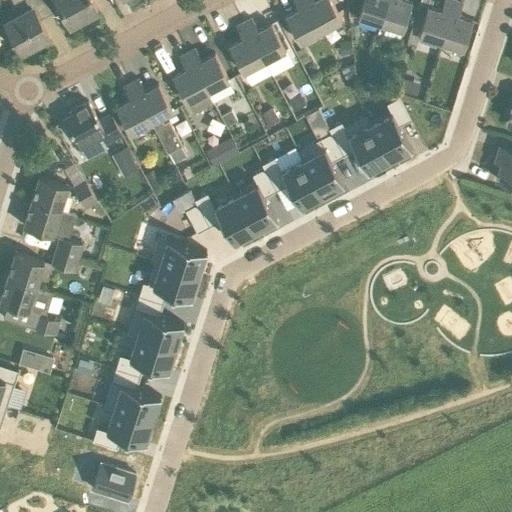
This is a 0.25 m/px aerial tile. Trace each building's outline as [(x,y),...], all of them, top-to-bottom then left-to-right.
[(49,36),(39,19),(39,18),(52,12),(45,0),(13,0),(19,10),(5,17),(22,50),(49,36)] [(98,9),(93,0),(56,0),(70,24),(98,9)] [(300,42),(321,31),(304,0),(294,0),(299,7),(286,14),(300,42)] [(342,20),(337,10),(331,0),(304,0),(321,31),(342,20)] [(380,22),(387,0),(362,0),(357,15),(380,22)] [(403,30),(412,0),(411,0),(387,0),(380,22),(403,30)] [(441,41),(453,0),(444,0),(441,9),(427,5),(418,34),(441,41)] [(453,0),(441,41),(464,48),(472,19),(459,15),(463,1),(458,0),(453,0)] [(418,6),(411,4),(407,17),(415,19),(418,6)] [(286,50),(281,40),(272,22),(258,29),(252,17),(244,21),(265,61),(286,50)] [(244,72),(265,61),(244,21),(236,25),(243,38),(229,45),(244,72)] [(353,53),(351,40),(340,41),(341,53),(353,53)] [(230,80),(215,52),(202,59),(195,47),(187,51),(209,91),(230,80)] [(208,91),(209,91),(187,51),(179,56),(186,68),(173,75),(193,112),(214,101),(208,91)] [(173,110),(159,83),(145,90),(139,77),(131,82),(152,121),(168,151),(181,144),(183,144),(169,119),(165,122),(162,116),(173,110)] [(131,132),(152,121),(131,82),(123,86),(129,98),(116,105),(131,132)] [(288,98),(293,108),(306,102),(300,92),(288,98)] [(369,121),(389,158),(396,154),(398,157),(407,152),(405,149),(410,146),(399,124),(410,118),(398,96),(386,102),(390,110),(369,121)] [(110,111),(98,117),(88,100),(69,110),(71,113),(63,116),(85,159),(107,147),(105,143),(122,134),(110,111)] [(268,124),(279,118),(273,107),(262,113),(268,124)] [(237,119),(231,109),(221,114),(227,125),(237,119)] [(330,131),(342,153),(354,147),(366,170),(389,158),(369,121),(365,114),(344,125),(341,120),(328,127),(330,131)] [(302,157),(322,193),(344,181),(332,159),(342,153),(330,131),(298,149),(302,157)] [(214,164),(226,157),(218,142),(206,149),(214,164)] [(187,154),(181,144),(168,151),(174,161),(175,160),(187,154)] [(497,178),(511,182),(511,148),(500,145),(496,159),(502,161),(497,178)] [(261,162),(264,166),(278,191),(289,184),(300,205),(322,193),(302,157),(281,169),(273,155),(261,162)] [(138,167),(132,156),(118,163),(124,175),(138,167)] [(235,193),(255,229),(277,218),(266,197),(278,191),(264,166),(252,173),(256,181),(235,193)] [(153,168),(144,174),(153,188),(162,183),(153,168)] [(70,184),(58,181),(39,174),(31,200),(62,209),(70,184)] [(98,199),(85,177),(73,185),(86,207),(98,199)] [(244,235),(255,229),(235,193),(214,204),(206,191),(195,197),(197,203),(209,224),(220,218),(232,241),(236,239),(237,241),(245,237),(244,235)] [(76,214),(62,209),(31,200),(24,224),(60,236),(55,249),(80,257),(84,246),(85,243),(69,238),(76,214)] [(197,231),(209,224),(197,203),(185,209),(197,231)] [(150,258),(199,273),(202,265),(204,265),(207,256),(204,255),(206,249),(158,234),(150,258)] [(51,262),(60,265),(76,270),(80,257),(55,249),(51,262)] [(15,251),(7,276),(54,290),(38,285),(43,271),(46,261),(15,251)] [(142,281),(138,294),(162,302),(166,289),(191,297),(199,273),(150,258),(150,259),(154,260),(147,282),(142,281)] [(46,314),(54,290),(7,276),(0,299),(0,300),(34,312),(30,324),(57,333),(61,322),(61,319),(46,314)] [(136,332),(176,345),(182,322),(159,314),(162,302),(138,294),(127,329),(136,332)] [(120,353),(116,367),(140,374),(144,362),(168,369),(176,345),(136,332),(128,356),(120,353)] [(39,351),(34,366),(50,371),(54,356),(39,351)] [(80,357),(76,370),(90,374),(94,362),(80,357)] [(0,400),(7,403),(18,368),(0,362),(0,400)] [(113,405),(152,417),(160,393),(136,386),(140,374),(116,367),(104,402),(113,405)] [(149,427),(152,417),(113,405),(106,429),(97,426),(93,439),(117,446),(121,434),(145,442),(146,436),(149,437),(152,428),(149,427)] [(127,497),(135,471),(100,460),(92,486),(127,497)]
